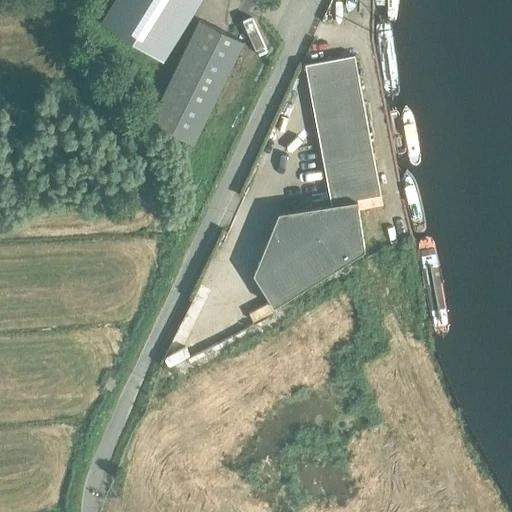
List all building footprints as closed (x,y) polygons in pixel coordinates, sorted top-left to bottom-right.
[(114,0),(102,21),(163,60),(199,0),(114,0)] [(200,20),(150,122),(194,144),(244,42),(200,20)] [(306,64),(333,204),(359,199),(382,194),(355,55),(306,64)] [(280,212),(268,244),(323,240),(339,267),(367,249),(359,199),(333,204),(280,212)] [(276,307),(339,267),(323,240),(268,244),(255,274),(276,307)]
